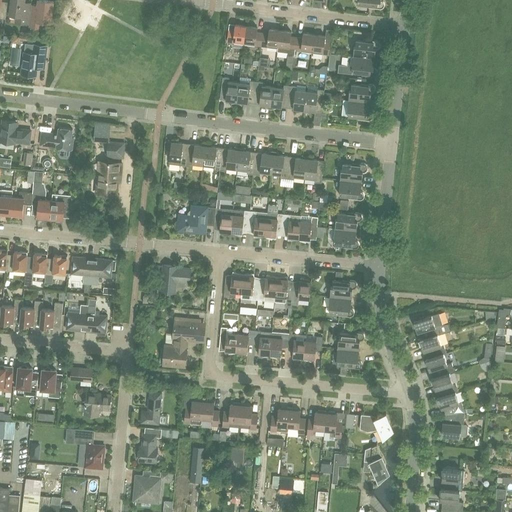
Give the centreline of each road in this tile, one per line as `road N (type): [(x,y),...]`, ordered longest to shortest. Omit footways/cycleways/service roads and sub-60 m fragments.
road 1 (residential): [(390,145),(0,95)]
road 2 (residential): [(409,396),(208,378),(218,253)]
road 3 (residential): [(116,510),(128,353),(0,342)]
road 4 (residential): [(173,0),(403,25)]
road 5 (residential): [(0,232),(218,253)]
road 6 (residential): [(218,253),(378,266)]
road 7 (residential): [(409,396),(382,316),(378,266)]
road 8 (residential): [(378,266),(390,145)]
road 9 (residential): [(390,145),(403,25)]
